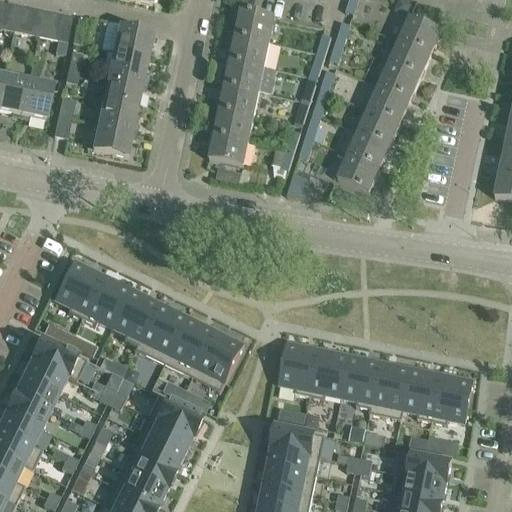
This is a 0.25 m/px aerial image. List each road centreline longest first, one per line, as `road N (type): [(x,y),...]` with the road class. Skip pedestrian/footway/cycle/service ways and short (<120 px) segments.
road 1 (tertiary): [(448,257),(158,208)]
road 2 (residential): [(158,208),(203,0)]
road 3 (residential): [(448,257),(476,104)]
road 4 (residential): [(0,309),(56,187)]
